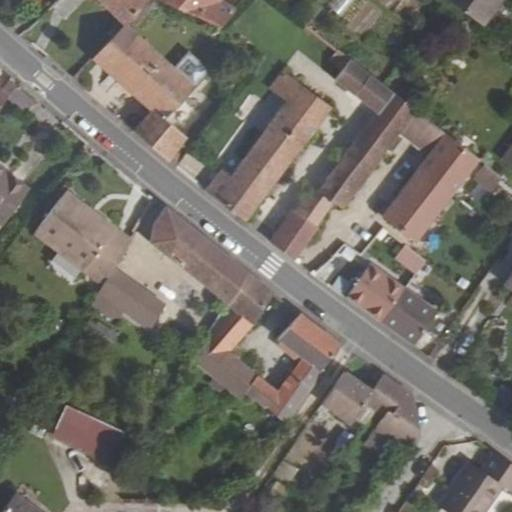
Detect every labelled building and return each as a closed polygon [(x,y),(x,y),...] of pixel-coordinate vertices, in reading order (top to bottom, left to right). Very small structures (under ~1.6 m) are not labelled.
[(128,21),(141,7),(132,0),(74,0),(79,4),(83,1),(116,34),(120,30),(127,36),(135,27),(128,21)] [(147,0),(141,7),(211,34),(222,19),(209,8),(216,0),(147,0)] [(254,0),(272,13),(283,0),(254,0)] [(309,15),(292,0),(283,0),(272,13),(295,32),(309,15)] [(487,0),(486,0),(434,0),(430,6),(469,34),(492,3),(487,0)] [(190,86),(170,69),(163,77),(116,34),(83,68),(158,137),(140,158),(163,176),(190,142),(163,119),(190,86)] [(188,51),(177,63),(196,82),(208,70),(188,51)] [(403,116),(369,89),(321,52),(311,65),(323,76),(316,86),(364,123),(300,206),(295,203),(259,249),(278,265),(287,256),(321,210),(330,216),(382,144),(403,116)] [(211,178),(194,200),(233,230),(317,117),(267,78),(253,96),(274,112),(219,183),(211,178)] [(26,111),(8,97),(0,106),(0,112),(16,124),(26,111)] [(413,169),(436,141),(403,116),(382,144),(413,169)] [(436,141),(413,169),(372,226),(401,249),(424,222),(465,165),(436,141)] [(177,164),(199,178),(207,166),(185,152),(177,164)] [(484,161),(471,177),(491,192),(503,177),(484,161)] [(0,224),(18,201),(0,185),(0,224)] [(89,224),(56,201),(51,208),(84,231),(89,224)] [(26,244),(90,290),(121,246),(89,224),(84,231),(51,208),(26,244)] [(150,234),(148,257),(219,311),(239,281),(163,221),(150,234)] [(398,259),(415,270),(423,258),(405,247),(398,259)] [(350,298),(408,342),(434,307),(375,264),(350,298)] [(107,273),(93,296),(141,335),(157,313),(107,273)] [(236,401),(276,430),(328,353),(282,315),(262,341),(291,364),(266,398),(219,362),(260,298),(239,281),(219,311),(197,345),(183,368),(231,407),(236,401)] [(371,395),(344,374),(318,413),(347,432),(361,408),(382,422),(364,451),(384,465),(394,450),(405,458),(419,435),(411,428),(414,423),(412,403),(378,381),(371,395)] [(493,401),(508,411),(511,405),(511,394),(501,388),(493,401)] [(42,438),(66,453),(82,426),(58,412),(42,438)] [(95,476),(113,444),(82,426),(66,453),(63,457),(95,476)] [(272,474),(287,485),(298,469),(283,459),(272,474)] [(511,474),(491,462),(479,480),(466,473),(440,511),(492,511),(503,496),(511,501),(511,474)] [(428,474),(421,469),(412,481),(421,486),(428,474)]
